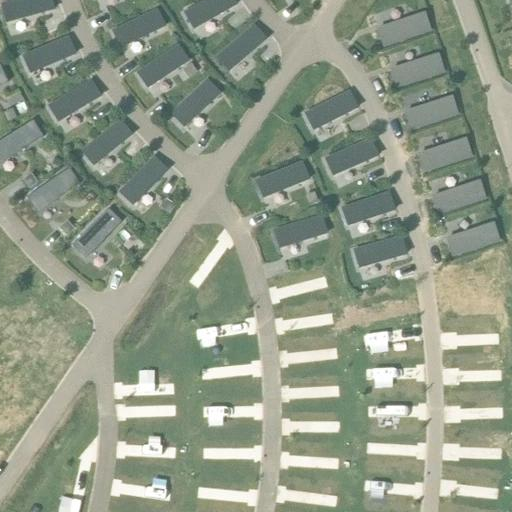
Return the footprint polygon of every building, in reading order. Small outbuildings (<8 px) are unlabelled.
[(52,0),(19,0),(0,7),(0,17),(4,35),(58,16),(52,0)] [(232,0),(189,0),(176,6),(188,33),(238,12),(232,0)] [(166,28),(157,10),(112,32),(120,50),(166,28)] [(423,17),(377,32),(383,49),(428,34),(423,17)] [(228,74),(267,41),(254,26),(216,59),(228,74)] [(65,36),(18,54),(27,82),(77,58),(65,36)] [(130,57),(154,46),(151,40),(127,51),(130,57)] [(193,66),(177,42),(128,75),(144,98),(193,66)] [(239,79),(258,62),(253,57),(235,74),(239,79)] [(436,58),(391,73),(396,90),(442,75),(436,58)] [(185,138),(223,98),(203,80),(165,119),(185,138)] [(90,82),(48,108),(58,125),(101,98),(90,82)] [(357,109),(349,93),(304,115),(312,131),(357,109)] [(410,133),(456,118),(450,101),(405,116),(410,133)] [(17,118),(12,110),(2,115),(7,124),(17,118)] [(89,175),(130,141),(111,121),(76,153),(89,175)] [(32,122),(0,142),(0,166),(24,152),(23,151),(43,138),(32,122)] [(332,177),(378,157),(370,140),(325,159),(332,177)] [(464,142),(418,158),(424,175),(470,159),(464,142)] [(119,153),(100,167),(104,173),(123,159),(119,153)] [(130,219),(165,174),(150,161),(111,193),(130,219)] [(262,199),(309,180),(301,163),(255,182),(262,199)] [(69,170),(27,199),(38,215),(61,200),(60,199),(80,186),(69,170)] [(31,175),(22,182),(29,190),(37,184),(31,175)] [(432,200),(438,217),(483,202),(478,185),(432,200)] [(347,227),(395,211),(389,193),(341,209),(347,227)] [(305,197),(308,205),(316,202),(313,194),(305,197)] [(175,207),(166,202),(161,210),(170,216),(175,207)] [(121,224),(108,211),(72,247),(85,261),(106,241),(105,241),(121,224)] [(321,217),(273,232),(279,249),(327,234),(321,217)] [(74,231),(67,223),(59,230),(66,238),(74,231)] [(446,242),(452,259),(497,244),(491,227),(446,242)] [(358,269),(407,255),(401,237),(353,251),(358,269)]
